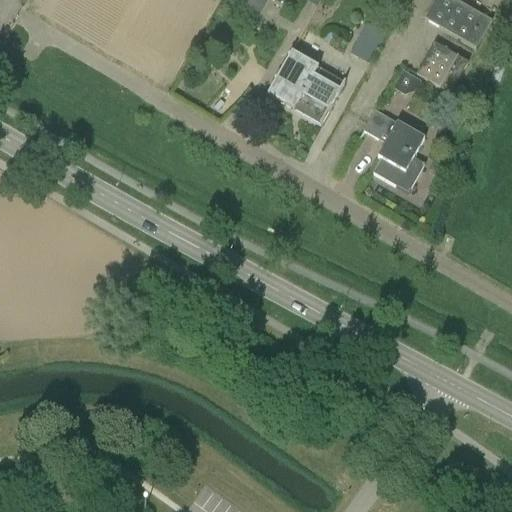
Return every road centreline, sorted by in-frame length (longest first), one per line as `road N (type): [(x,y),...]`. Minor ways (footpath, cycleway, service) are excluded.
road 1 (unclassified): [(511,305),(16,15)]
road 2 (tertiary): [(448,384),(0,136)]
road 3 (unclassified): [(353,511),(448,384)]
